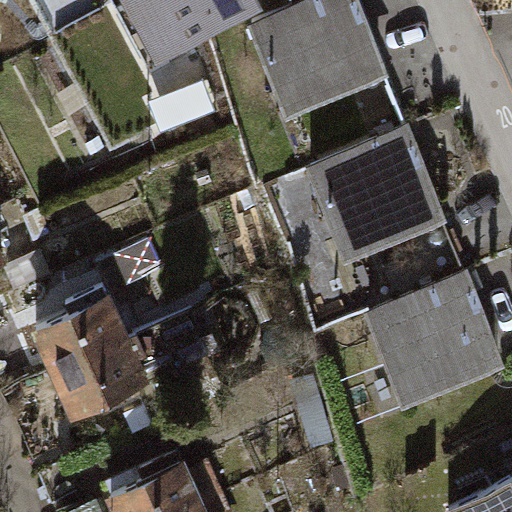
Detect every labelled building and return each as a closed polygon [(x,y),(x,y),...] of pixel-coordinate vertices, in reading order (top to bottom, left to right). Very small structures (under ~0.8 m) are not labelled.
[(265,2),(263,0),(127,0),(159,59),(265,2)] [(307,0),(296,4),(250,22),(285,115),(387,76),(357,0),(307,0)] [(168,124),(223,110),(215,81),(160,95),(168,124)] [(412,123),(305,165),(343,260),(449,219),(412,123)] [(0,239),(0,261),(8,258),(0,239)] [(472,269),(367,309),(403,402),(508,362),(472,269)] [(114,291),(34,324),(76,426),(156,393),(114,291)] [(215,511),(191,456),(108,491),(117,511),(215,511)] [(511,511),(511,473),(445,505),(448,511),(511,511)]
